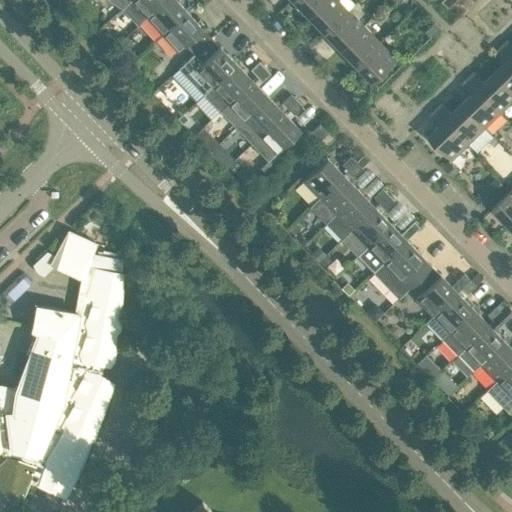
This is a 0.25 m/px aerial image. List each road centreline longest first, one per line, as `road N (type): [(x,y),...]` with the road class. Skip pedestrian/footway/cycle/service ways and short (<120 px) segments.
road 1 (tertiary): [(472,511),(88,124)]
road 2 (residential): [(511,287),(236,0)]
road 3 (tertiary): [(88,124),(0,31)]
road 4 (unclassified): [(0,210),(88,124)]
